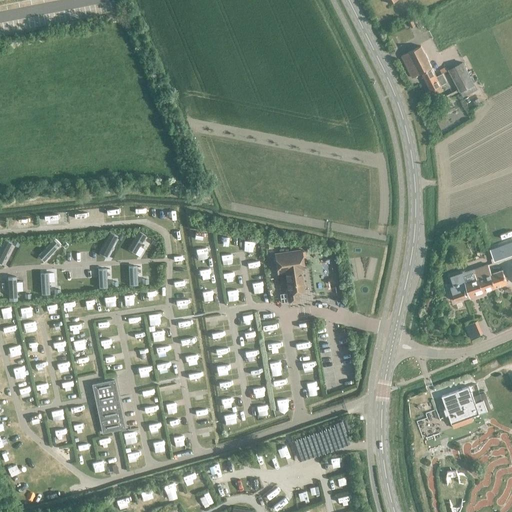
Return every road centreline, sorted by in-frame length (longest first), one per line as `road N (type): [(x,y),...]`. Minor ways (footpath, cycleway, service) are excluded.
road 1 (secondary): [(391,347),(413,244),(414,179),(407,129),(349,0)]
road 2 (secondary): [(393,511),(381,420),(391,347)]
road 3 (unclassified): [(391,347),(465,354),(511,335)]
